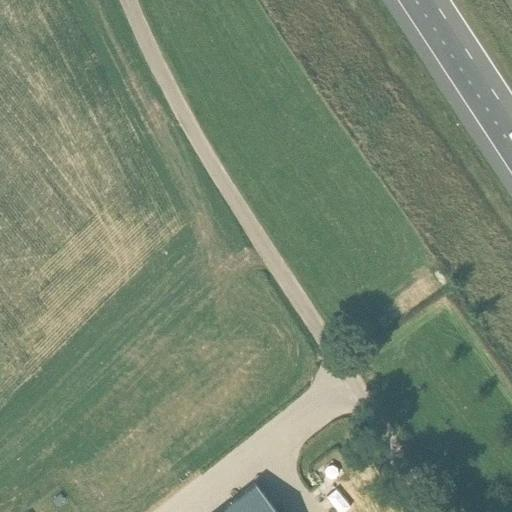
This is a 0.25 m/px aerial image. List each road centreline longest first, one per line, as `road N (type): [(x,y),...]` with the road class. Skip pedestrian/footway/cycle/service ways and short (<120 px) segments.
road 1 (unclassified): [(423,511),(353,385),(192,135),(128,0)]
road 2 (motorway): [(430,0),(511,123)]
